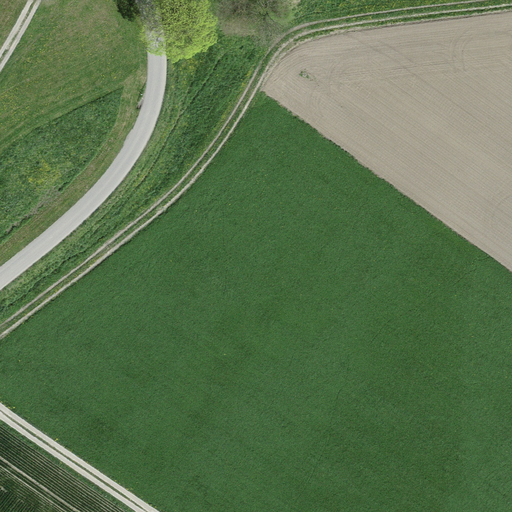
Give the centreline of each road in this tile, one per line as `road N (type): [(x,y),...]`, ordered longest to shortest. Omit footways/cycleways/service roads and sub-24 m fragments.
road 1 (unclassified): [(0,282),(120,172),(147,124),(157,39),(143,0)]
road 2 (track): [(0,412),(144,511)]
